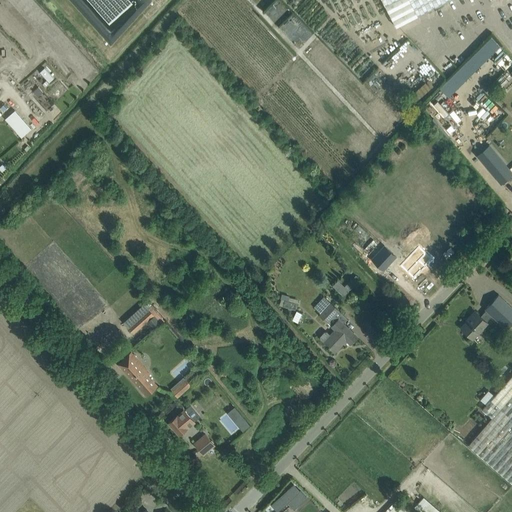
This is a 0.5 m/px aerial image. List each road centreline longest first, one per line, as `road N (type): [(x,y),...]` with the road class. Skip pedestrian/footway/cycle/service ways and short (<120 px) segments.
road 1 (unclassified): [(234,511),(511,215)]
road 2 (unclassified): [(211,511),(0,276)]
